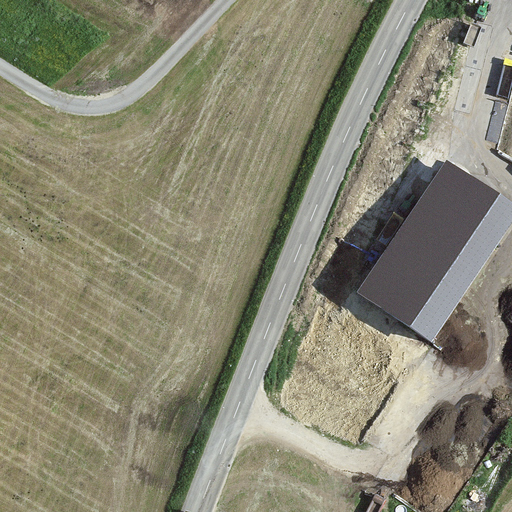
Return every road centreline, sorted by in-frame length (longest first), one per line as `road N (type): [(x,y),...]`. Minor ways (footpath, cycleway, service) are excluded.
road 1 (secondary): [(200,511),(335,162),(412,0)]
road 2 (track): [(227,0),(149,83),(108,106),(43,96),(0,69)]
